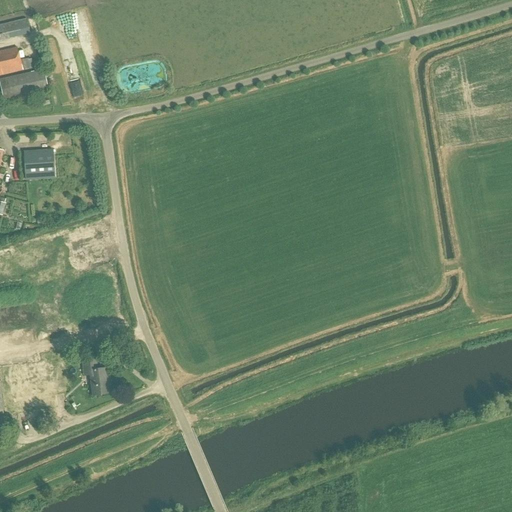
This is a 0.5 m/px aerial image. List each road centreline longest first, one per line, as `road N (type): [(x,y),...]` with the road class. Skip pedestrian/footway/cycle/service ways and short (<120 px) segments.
road 1 (track): [(0,501),(184,424),(241,414),(427,347),(511,328)]
road 2 (unclassified): [(105,115),(165,105),(511,2)]
road 3 (unclassified): [(221,511),(138,316),(105,115)]
